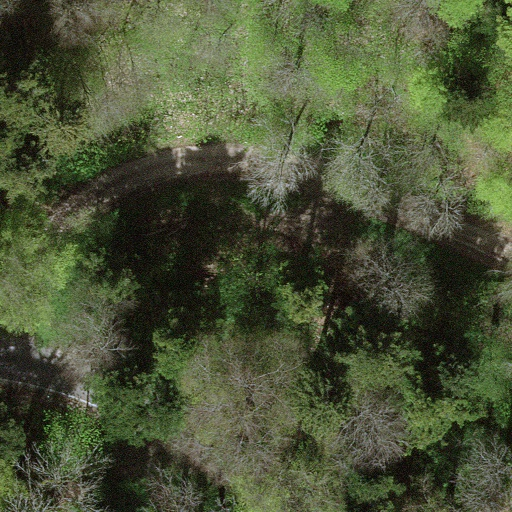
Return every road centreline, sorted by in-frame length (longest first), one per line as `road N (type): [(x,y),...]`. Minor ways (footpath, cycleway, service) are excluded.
road 1 (track): [(1,356),(28,283),(64,222),(117,188),(180,164),(256,160),(337,183),(511,267)]
road 2 (tertiary): [(319,511),(112,391),(0,355)]
